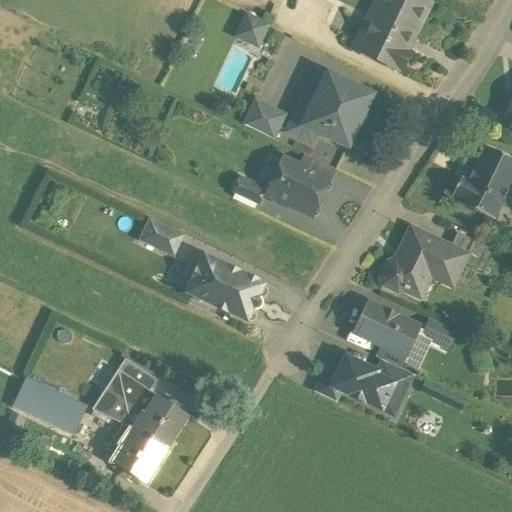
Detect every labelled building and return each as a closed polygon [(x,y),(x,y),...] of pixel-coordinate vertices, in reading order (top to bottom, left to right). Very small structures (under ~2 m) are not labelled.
[(430,4),(421,0),(377,0),(376,3),(385,8),(373,35),(366,31),(359,46),(373,53),(371,56),(397,68),(404,52),(407,53),(430,4)] [(268,29),(244,18),(233,40),(257,51),(268,29)] [(372,95),(327,73),(303,125),(303,126),(316,132),(348,147),(357,127),(355,126),(361,114),(363,115),(372,95)] [(285,114),(255,100),(243,125),(273,140),(285,114)] [(511,102),(501,119),(511,126),(511,102)] [(316,132),(303,126),(303,125),(292,120),(286,131),(310,143),(316,132)] [(511,158),(485,145),(477,161),(511,177),(511,158)] [(334,168),(306,155),(300,167),(300,168),(328,181),(334,168)] [(300,167),(283,159),(273,180),(280,183),(273,197),(276,199),(277,203),(283,206),(288,204),(310,215),(316,201),(314,195),(317,188),(320,189),(325,187),(328,181),(300,168),(300,167)] [(511,182),(511,177),(477,161),(468,181),(461,177),(452,196),(459,200),(458,202),(494,220),(511,182)] [(264,190),(240,178),(233,194),(257,205),(264,190)] [(185,235),(161,224),(150,247),(174,258),(185,235)] [(450,248),(411,229),(404,243),(406,244),(397,262),(394,261),(388,263),(381,278),(383,284),(398,291),(404,288),(420,296),(430,277),(451,287),(463,262),(466,255),(450,248)] [(494,250),(457,233),(450,248),(466,255),(463,262),(483,271),(494,250)] [(262,285),(204,258),(188,292),(190,293),(191,299),(198,302),(203,299),(246,319),(262,285)] [(418,327),(369,303),(355,332),(383,346),(405,356),(418,327)] [(456,331),(430,319),(422,336),(448,348),(456,331)] [(405,356),(383,346),(377,357),(382,360),(399,368),(405,356)] [(377,371),(345,356),(337,374),(331,386),(341,391),(382,410),(388,398),(389,398),(390,396),(389,396),(393,386),(395,383),(376,374),(377,371)] [(399,368),(382,360),(377,371),(376,374),(395,383),(393,386),(405,392),(413,375),(399,368)] [(187,417),(157,397),(149,392),(157,381),(125,362),(96,411),(136,431),(165,450),(187,417)] [(337,374),(325,368),(314,392),(336,402),(341,391),(331,386),(337,374)] [(87,406),(27,378),(13,407),(73,435),(87,406)] [(165,450),(136,431),(114,464),(143,483),(165,450)]
